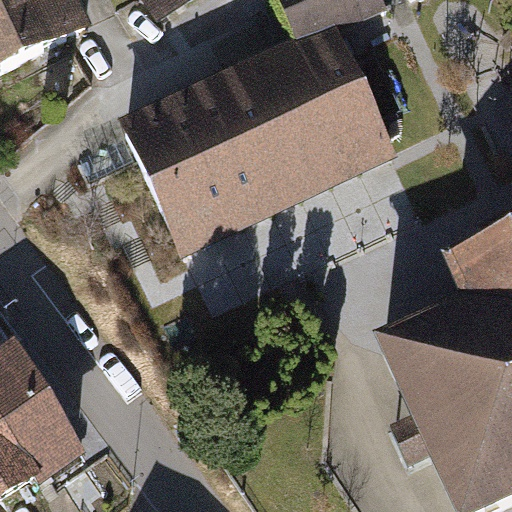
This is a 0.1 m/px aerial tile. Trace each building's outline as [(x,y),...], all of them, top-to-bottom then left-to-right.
[(0,0),(0,81),(89,37),(70,0),(0,0)] [(143,0),(159,24),(197,0),(143,0)] [(382,20),(373,0),(278,0),(303,55),(336,40),(382,20)] [(303,55),(128,131),(184,256),(392,162),(336,40),(303,55)] [(447,322),(360,359),(424,511),(511,511),(511,247),(430,283),(447,322)] [(16,355),(0,364),(0,446),(31,499),(83,469),(16,355)] [(0,511),(7,511),(31,499),(0,446),(0,511)]
